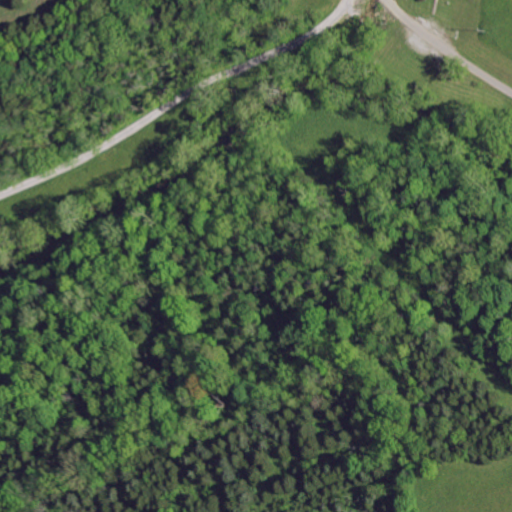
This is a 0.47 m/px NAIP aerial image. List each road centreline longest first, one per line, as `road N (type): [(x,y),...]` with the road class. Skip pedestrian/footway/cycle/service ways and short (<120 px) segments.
road 1 (residential): [(0,185),(105,146),(302,40),(336,19),(347,0)]
road 2 (residential): [(385,0),(511,92)]
